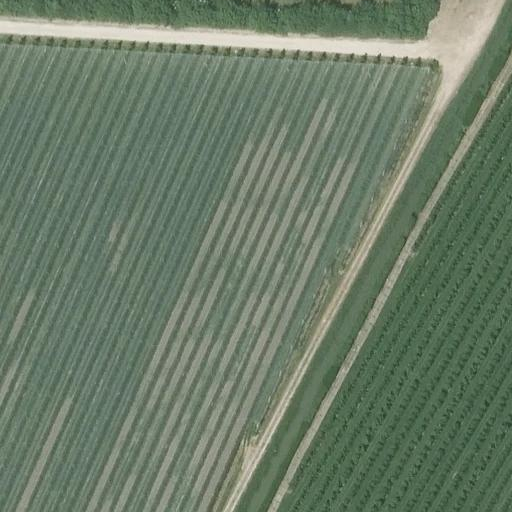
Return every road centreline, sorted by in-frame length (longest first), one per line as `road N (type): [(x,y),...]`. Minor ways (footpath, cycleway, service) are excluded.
road 1 (track): [(0,28),(460,57),(495,0)]
road 2 (track): [(227,511),(460,57)]
